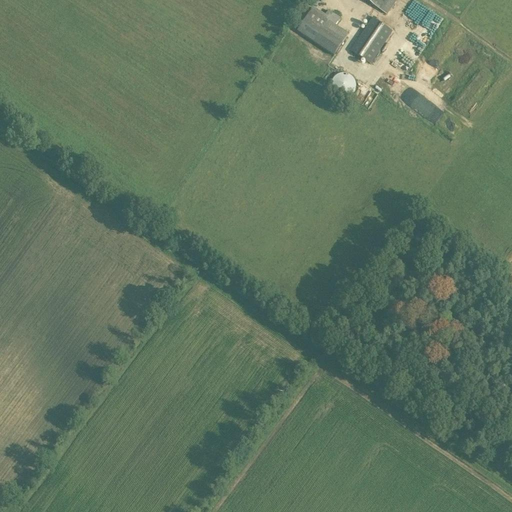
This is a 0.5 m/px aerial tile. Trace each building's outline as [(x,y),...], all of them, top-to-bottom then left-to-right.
[(366,0),(388,14),(398,0),(366,0)] [(325,15),(313,7),(297,32),(334,57),(349,35),(336,26),(341,19),(328,11),(325,15)] [(371,65),(393,32),(376,21),(377,20),(373,17),(350,52),(371,65)] [(296,77),(310,73),(309,68),(295,73),(296,77)] [(344,99),(346,98),(348,98),(350,97),(352,95),(353,94),(354,92),(355,90),(355,88),(355,86),(355,83),(354,81),(353,79),(352,78),(350,76),(348,75),(346,74),(344,74),(342,74),(339,75),(337,75),(336,77),(334,78),(333,80),(332,82),(331,84),(331,86),(331,89),(332,91),(333,93),(334,94),(335,96),(337,97),(339,98),(341,99),(344,99)]
